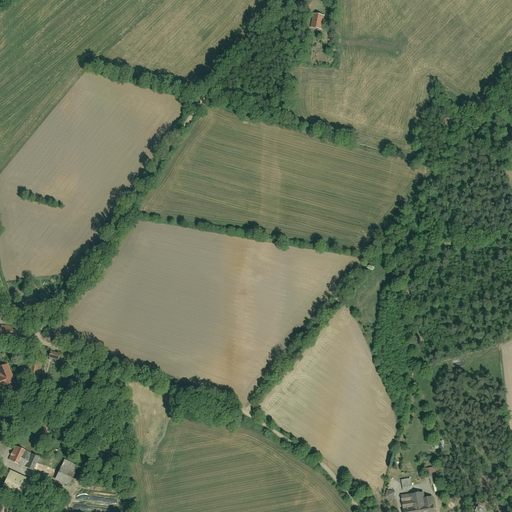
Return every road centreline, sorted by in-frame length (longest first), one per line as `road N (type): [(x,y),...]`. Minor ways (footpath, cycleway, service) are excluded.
road 1 (track): [(34,339),(94,264),(180,123),(303,0)]
road 2 (track): [(511,93),(247,414)]
road 3 (residential): [(360,511),(331,474),(247,414),(21,338)]
road 4 (residential): [(0,464),(17,421),(21,338)]
